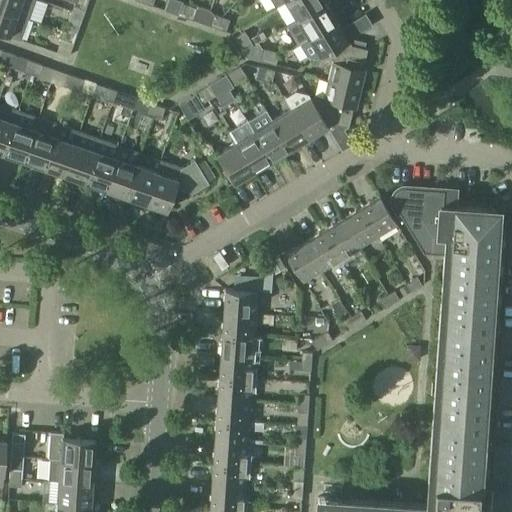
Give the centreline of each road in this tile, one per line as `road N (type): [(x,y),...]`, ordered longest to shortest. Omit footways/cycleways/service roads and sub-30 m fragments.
road 1 (residential): [(164,285),(374,146)]
road 2 (unclassified): [(164,285),(126,258),(0,213)]
road 3 (residential): [(0,400),(160,409)]
road 4 (residential): [(374,146),(394,58),(375,0)]
road 5 (residential): [(511,171),(499,157),(374,146)]
road 6 (unclassified): [(160,409),(164,285)]
